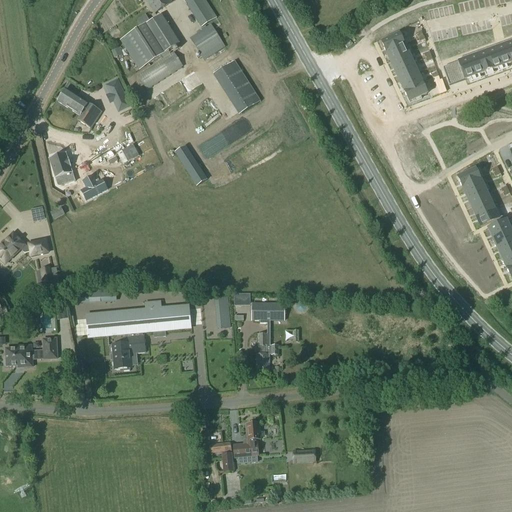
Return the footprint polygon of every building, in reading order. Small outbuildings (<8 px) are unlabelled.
[(168,0),(144,0),(154,15),(171,4),(168,0)] [(186,0),(185,1),(181,4),(199,31),(209,24),(193,0),(186,0)] [(149,23),(121,41),(139,71),(168,52),(179,45),(161,16),(149,23)] [(317,31),(319,35),(328,29),(326,25),(317,31)] [(211,27),(190,40),(201,57),(222,44),(211,27)] [(399,35),(382,43),(386,53),(404,45),(399,35)] [(511,43),(494,50),(501,68),(511,64),(511,43)] [(404,45),(386,53),(391,63),(409,55),(404,45)] [(121,56),(118,49),(111,52),(114,59),(121,56)] [(494,50),(476,57),(482,75),(501,68),(494,50)] [(173,54),(138,77),(147,91),(182,68),(173,54)] [(409,55),(391,63),(396,73),(413,65),(409,55)] [(476,57),(458,64),(464,82),(482,75),(476,57)] [(232,64),(213,76),(240,116),(258,104),(232,64)] [(458,64),(442,69),(448,87),(464,82),(458,64)] [(413,65),(396,73),(400,83),(418,74),(413,65)] [(418,74),(400,83),(405,92),(422,84),(418,74)] [(422,84),(405,92),(409,103),(415,100),(416,102),(422,99),(421,97),(427,95),(422,84)] [(65,90),(57,103),(79,117),(77,122),(90,131),(101,114),(65,90)] [(130,108),(125,97),(113,103),(118,114),(130,108)] [(130,112),(115,120),(140,167),(155,159),(130,112)] [(147,124),(156,120),(153,114),(144,117),(147,124)] [(74,179),(67,165),(68,165),(65,158),(64,158),(61,152),(57,154),(56,153),(50,156),(51,157),(46,159),(55,178),(61,175),(65,183),(74,179)] [(463,176),(457,179),(462,189),(484,179),(479,168),(469,173),(468,171),(462,174),(463,176)] [(107,191),(102,181),(96,184),(93,177),(82,182),(85,189),(79,192),(85,203),(107,191)] [(484,179),(462,189),(467,199),(484,191),(480,181),(484,179)] [(484,191),(467,199),(471,209),(489,200),(484,191)] [(489,200),(471,209),(476,218),(498,208),(493,210),(489,200)] [(498,208),(476,218),(481,229),(503,218),(498,208)] [(61,210),(50,215),(54,221),(63,216),(61,210)] [(506,222),(488,230),(493,240),(511,231),(511,230),(510,231),(506,222)] [(511,231),(493,240),(497,250),(511,243),(511,231)] [(13,235),(0,246),(0,261),(5,266),(21,251),(24,254),(29,253),(30,258),(48,254),(45,241),(28,245),(28,247),(26,248),(25,247),(13,235)] [(511,243),(497,250),(502,260),(511,254),(511,243)] [(511,254),(502,260),(506,269),(511,266),(511,254)] [(41,294),(54,291),(49,270),(41,272),(44,286),(39,286),(41,294)] [(116,290),(100,291),(101,302),(116,302),(116,290)] [(64,297),(56,298),(57,306),(65,305),(64,297)] [(222,328),(218,297),(211,298),(214,329),(222,328)] [(252,304),(252,322),(261,322),(261,324),(268,324),(268,335),(258,335),(258,348),(258,355),(269,355),(271,355),(271,356),(278,356),(278,347),(275,347),(271,347),(271,322),(286,323),(286,304),(252,304)] [(188,308),(87,317),(89,339),(190,330),(188,308)] [(124,346),(112,347),(114,371),(123,370),(123,372),(130,372),(129,370),(132,369),(130,355),(144,354),(143,339),(124,341),(124,346)] [(43,352),(31,353),(31,347),(16,348),(16,350),(5,350),(6,359),(4,359),(4,367),(6,367),(6,368),(17,367),(17,369),(32,368),(32,361),(44,360),(44,361),(57,360),(56,340),(43,341),(43,352)] [(258,355),(256,355),(256,372),(269,372),(269,355),(258,355)] [(244,445),(233,446),(234,459),(258,457),(256,441),(260,441),(259,425),(245,426),(247,442),(244,445)] [(230,444),(209,446),(210,455),(231,452),(230,444)] [(314,452),(294,453),(294,464),(314,462),(314,460),(314,452)] [(231,454),(221,455),(223,474),(233,473),(231,454)]
